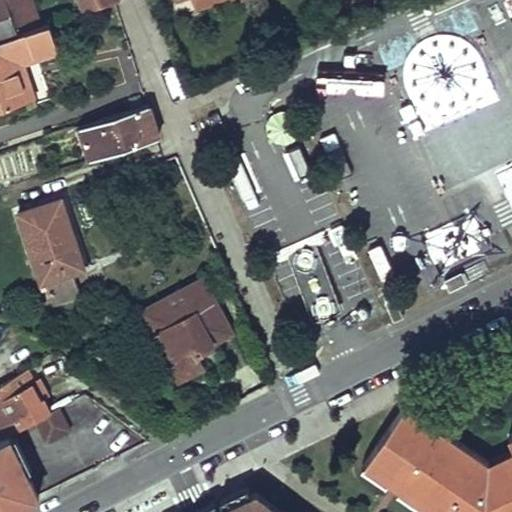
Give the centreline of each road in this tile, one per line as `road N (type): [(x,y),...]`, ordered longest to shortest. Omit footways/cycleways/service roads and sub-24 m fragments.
road 1 (residential): [(135,0),(298,394)]
road 2 (residential): [(66,511),(298,394)]
road 3 (residential): [(298,394),(511,291)]
